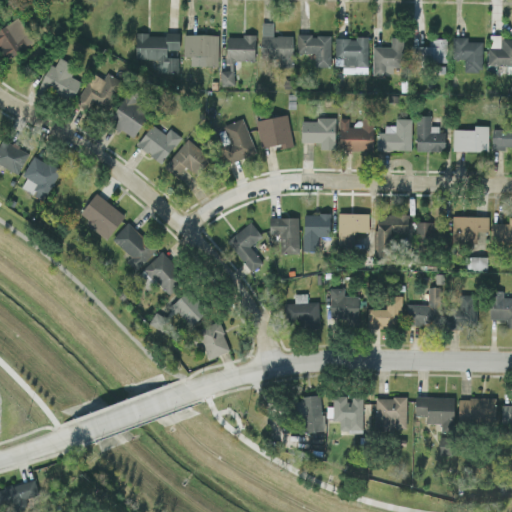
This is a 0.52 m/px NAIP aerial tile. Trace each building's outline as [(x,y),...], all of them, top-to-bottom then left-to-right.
[(26,46),(10,21),(0,27),(0,50),(6,59),(26,46)] [(293,35),(273,35),(273,22),(262,22),(261,57),(279,57),(279,66),(292,66),(293,35)] [(135,59),(158,59),(158,72),(178,72),(178,56),(167,56),(167,49),(179,49),(179,31),(166,31),(166,33),(135,33),(135,59)] [(183,55),(190,55),(190,65),(217,65),(218,34),(183,33),(183,55)] [(296,52),(315,52),(315,66),(330,66),(330,34),(297,34),(296,52)] [(255,61),(255,36),(226,35),(225,60),(255,61)] [(464,71),(481,72),(482,41),(467,41),(467,36),(451,36),(451,58),(464,59),(464,71)] [(334,37),(334,57),(343,57),(343,72),(367,73),(368,37),(334,37)] [(373,45),(372,74),(403,74),(404,37),(391,37),(390,46),(373,45)] [(446,63),(447,38),(429,38),(429,45),(410,45),(410,62),(446,63)] [(81,82),(70,75),(76,66),(60,56),(54,65),(51,63),(39,83),(69,101),(81,82)] [(220,86),(233,85),(233,70),(220,70),(220,86)] [(76,99),(88,106),(92,100),(105,108),(122,81),(107,72),(102,79),(92,73),(76,99)] [(130,136),(150,105),(127,91),(108,122),(130,136)] [(292,146),(288,114),(256,118),(260,146),(280,144),(281,147),(292,146)] [(444,150),(444,132),(438,131),(438,125),(430,125),(430,115),(416,114),(416,150),(444,150)] [(227,162),(255,153),(244,117),(223,124),(225,131),(218,134),(227,162)] [(335,117),(316,117),(316,120),(300,120),(301,141),(320,141),(320,149),(335,149),(335,117)] [(339,117),(339,149),(373,150),(373,121),(348,121),(348,118),(339,117)] [(378,150),(411,150),(411,118),(395,118),(395,125),(384,125),(384,132),(378,132),(378,150)] [(511,121),(503,122),(503,128),(492,128),(491,148),(511,148),(511,121)] [(165,134),(152,124),(136,144),(160,162),(181,136),(170,128),(165,134)] [(488,125),(474,125),(474,129),(453,128),(453,150),(488,150),(488,125)] [(0,164),(17,173),(28,152),(2,138),(0,141),(0,164)] [(185,165),(196,174),(210,159),(187,139),(163,165),(175,176),(185,165)] [(22,174),(26,177),(21,187),(43,200),(60,170),(33,154),(22,174)] [(109,236),(124,212),(93,193),(78,217),(109,236)] [(368,231),(368,213),(338,212),(337,247),(353,248),(354,231),(368,231)] [(330,214),(304,213),(303,250),(317,251),(318,235),(329,236),(330,214)] [(408,214),(376,213),(375,259),(387,259),(388,236),(407,237),(408,214)] [(452,242),(488,242),(488,216),(453,215),(452,242)] [(511,215),(509,215),(508,223),(492,223),(492,241),(511,241),(511,215)] [(279,234),(279,216),(270,216),(271,234),(279,234)] [(297,216),(279,217),(280,253),(298,252),(297,216)] [(131,256),(126,261),(135,271),(156,248),(128,221),(112,238),(131,256)] [(249,245),(262,235),(251,221),(226,240),(250,271),(262,262),(249,245)] [(433,221),(416,221),(415,242),(433,243),(433,221)] [(145,288),(154,279),(167,294),(185,277),(161,251),(134,276),(145,288)] [(487,269),(486,256),(465,256),(465,269),(487,269)] [(407,303),(406,324),(441,325),(442,287),(428,286),(427,304),(407,303)] [(343,287),(329,287),(330,317),(347,317),(347,326),(359,325),(358,295),(343,295),(343,287)] [(206,310),(186,290),(170,305),(190,325),(206,310)] [(511,296),(502,296),(502,290),(490,290),(490,318),(506,319),(506,327),(511,327),(511,296)] [(318,301),(307,302),(307,293),(294,293),(294,302),(284,303),(285,326),(319,325),(318,301)] [(475,323),(477,294),(459,294),(459,308),(446,307),(445,328),(461,329),(461,322),(475,323)] [(401,295),(385,295),(384,306),(367,306),(367,326),(400,327),(401,295)] [(148,323),(162,331),(168,319),(155,311),(148,323)] [(230,349),(218,321),(190,332),(194,342),(200,339),(208,358),(230,349)] [(362,395),(348,396),(348,395),(336,395),(337,432),(362,432),(362,395)] [(414,415),(426,416),(426,422),(441,423),(441,431),(453,431),(454,396),(415,395),(414,415)] [(299,431),(321,430),(319,396),(298,397),(299,431)] [(406,397),(375,396),(374,428),(406,429),(406,397)] [(495,398),(458,397),(458,422),(495,423),(495,398)] [(511,402),(501,403),(501,421),(511,421),(511,402)] [(438,453),(450,453),(451,436),(438,435),(438,453)] [(24,497),(38,494),(34,479),(0,486),(0,507),(1,511),(26,505),(24,497)]
